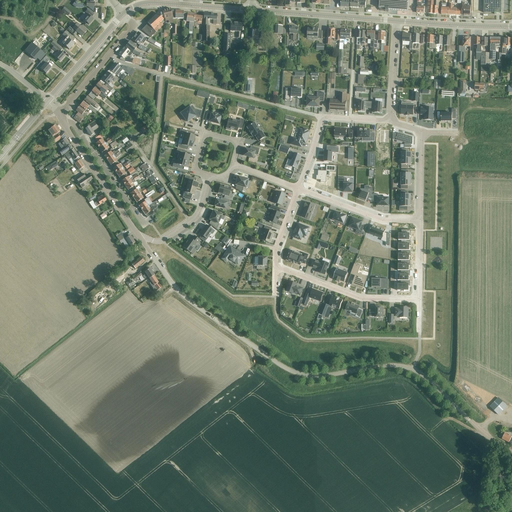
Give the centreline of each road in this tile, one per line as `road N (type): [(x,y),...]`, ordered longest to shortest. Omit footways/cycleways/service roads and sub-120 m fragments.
road 1 (residential): [(511,451),(411,368),(318,376),(285,368),(184,296),(138,236)]
road 2 (residential): [(419,299),(359,298),(275,267)]
road 3 (tertiary): [(252,10),(396,21)]
road 4 (residential): [(138,236),(63,120)]
road 5 (residential): [(144,223),(63,120)]
road 6 (residential): [(59,112),(131,29),(123,14)]
road 7 (residential): [(299,188),(385,218),(419,220)]
